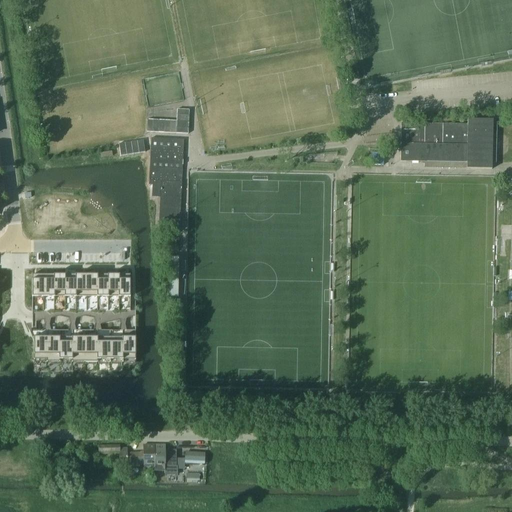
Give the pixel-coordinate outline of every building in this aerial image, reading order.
[(147,120),(146,133),(187,135),(188,117),(188,111),(176,110),(176,122),(147,120)] [(466,170),(491,170),(491,169),(492,121),(467,120),(467,121),(467,125),(401,123),(400,143),(400,150),(400,162),(424,163),(466,164),(466,169),(466,170)] [(179,233),(183,141),(150,139),(148,186),(152,186),(151,198),(159,198),(158,232),(179,233)] [(143,141),(118,144),(120,157),(144,153),(143,141)] [(372,153),(371,166),(382,167),(383,154),(372,153)] [(178,258),(169,258),(168,301),(177,301),(178,258)] [(42,276),(31,276),(31,298),(42,298),(42,276)] [(53,276),(42,276),(42,298),(53,298),(53,276)] [(64,276),(53,276),(53,298),(64,298),(64,276)] [(75,276),(64,276),(64,298),(75,298),(75,276)] [(86,276),(75,276),(75,298),(86,298),(86,276)] [(96,276),(86,276),(86,298),(96,298),(96,276)] [(107,276),(96,276),(96,298),(107,298),(107,276)] [(118,276),(107,276),(107,298),(118,298),(118,276)] [(129,276),(118,276),(118,298),(129,298),(129,276)] [(46,338),(33,338),(33,361),(46,361),(46,338)] [(59,338),(46,338),(46,361),(59,361),(59,338)] [(71,338),(59,338),(59,361),(71,361),(71,338)] [(84,338),(71,338),(71,361),(84,361),(84,338)] [(96,338),(84,338),(84,361),(96,361),(96,338)] [(109,338),(96,338),(96,361),(109,361),(109,338)] [(122,338),(109,338),(109,361),(122,361),(122,338)] [(135,338),(122,338),(122,361),(135,361),(135,338)] [(154,446),(153,446),(153,459),(155,459),(155,467),(155,469),(155,472),(165,472),(165,467),(175,467),(175,452),(167,452),(167,451),(165,451),(165,446),(154,445),(154,446)] [(119,446),(98,447),(98,455),(118,454),(119,470),(127,469),(127,468),(127,466),(144,466),(144,467),(144,469),(155,469),(155,467),(155,459),(153,459),(153,446),(143,446),(143,455),(140,455),(140,454),(126,454),(126,449),(119,449),(119,446)] [(184,454),(184,463),(204,464),(204,455),(184,454)]
